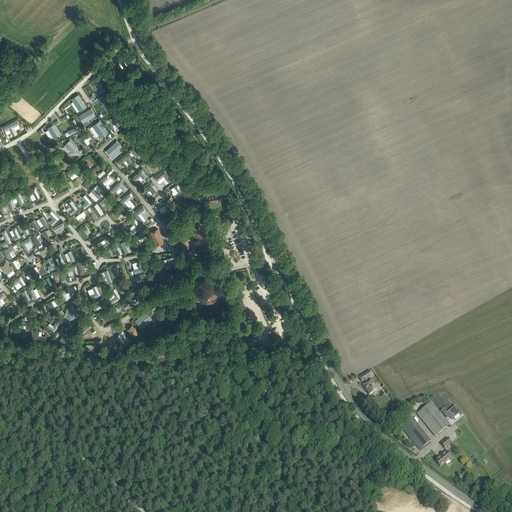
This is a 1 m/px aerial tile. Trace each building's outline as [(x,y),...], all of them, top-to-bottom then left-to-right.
[(113,117),(109,119),(112,125),(116,123),(118,121),(120,124),(121,125),(124,123),(120,116),(114,119),(113,117)] [(99,120),(92,125),(100,137),(107,132),(99,120)] [(128,134),(134,141),(137,138),(131,131),(128,134)] [(78,139),(84,146),(87,144),(84,140),(89,136),(86,133),(78,139)] [(65,145),(72,153),(77,147),(70,140),(65,145)] [(133,149),(138,156),(147,149),(142,142),(133,149)] [(117,162),(120,165),(126,160),(129,164),(132,161),(126,154),(117,162)] [(148,166),(154,173),(163,166),(158,159),(148,166)] [(81,163),(87,170),(90,167),(89,165),(89,164),(87,162),(86,163),(84,161),(81,163)] [(165,169),(154,177),(157,181),(164,176),(169,183),(173,179),(165,169)] [(132,177),(135,181),(141,176),(143,179),(147,176),(141,170),(132,177)] [(54,180),(59,189),(62,186),(58,178),(54,180)] [(128,188),(121,181),(113,188),(116,191),(120,187),(124,192),(128,188)] [(141,191),(144,194),(150,190),(153,194),(156,192),(152,186),(154,184),(152,181),(150,183),(151,184),(141,191)] [(178,193),(174,196),(177,200),(185,194),(178,184),(174,187),(178,193)] [(33,193),(36,199),(40,197),(35,188),(28,192),(30,195),(33,193)] [(216,192),(209,193),(209,188),(204,188),(205,193),(204,194),(202,195),(201,195),(201,196),(201,198),(202,199),(203,199),(205,199),(205,203),(218,201),(216,192)] [(21,204),(24,202),(20,192),(16,194),(21,204)] [(112,206),(115,203),(108,195),(100,203),(103,206),(108,201),(112,206)] [(11,196),(7,198),(12,208),(16,206),(11,196)] [(68,211),(71,215),(78,209),(71,201),(68,204),(71,208),(68,211)] [(128,208),(131,211),(139,204),(137,201),(128,208)] [(91,207),(98,217),(104,213),(97,203),(91,207)] [(161,212),(163,216),(172,211),(169,204),(165,206),(167,210),(161,212)] [(122,213),(124,216),(127,213),(122,207),(114,214),(117,217),(122,213)] [(48,217),(54,224),(59,220),(53,213),(48,217)] [(141,221),(143,224),(152,218),(150,215),(144,219),(144,218),(142,219),(142,220),(141,221)] [(39,218),(44,227),(48,225),(43,216),(39,218)] [(169,217),(168,218),(163,220),(166,226),(172,223),(169,217)] [(207,228),(204,219),(203,220),(202,217),(199,218),(199,221),(196,222),(198,228),(195,229),(198,239),(201,238),(204,249),(213,246),(208,228),(207,228)] [(131,231),(134,234),(142,227),(135,218),(132,221),(136,227),(131,231)] [(30,222),(36,231),(39,229),(33,220),(30,222)] [(55,231),(56,233),(64,229),(62,227),(64,226),(62,223),(53,228),(55,231)] [(30,234),(24,224),(21,226),(26,236),(30,234)] [(79,230),(85,238),(88,236),(85,231),(88,229),(86,225),(79,230)] [(12,236),(14,241),(21,237),(16,227),(12,229),(15,235),(12,236)] [(125,237),(128,235),(122,227),(119,229),(125,237)] [(163,242),(157,229),(150,232),(156,246),(163,242)] [(5,230),(1,232),(6,241),(2,244),(4,248),(12,243),(5,230)] [(41,233),(47,242),(51,239),(45,230),(41,233)] [(134,238),(137,243),(146,237),(143,232),(134,238)] [(33,237),(38,246),(42,244),(36,235),(33,237)] [(180,237),(184,248),(189,247),(187,240),(189,239),(188,235),(180,237)] [(26,250),(29,248),(27,243),(31,241),(29,238),(21,242),(26,250)] [(131,251),(126,240),(121,242),(126,253),(131,251)] [(121,252),(117,244),(109,248),(111,252),(115,250),(118,254),(121,252)] [(4,250),(9,259),(13,257),(9,252),(13,250),(11,246),(4,250)] [(77,247),(81,257),(85,255),(81,246),(77,247)] [(61,252),(56,255),(61,265),(65,263),(61,252)] [(47,266),(49,270),(56,267),(51,256),(47,258),(50,265),(47,266)] [(163,263),(165,268),(175,266),(173,257),(166,259),(167,262),(163,263)] [(0,265),(0,267),(6,275),(13,270),(13,269),(14,268),(12,265),(10,266),(6,260),(0,265)] [(88,265),(87,260),(78,262),(81,273),(85,272),(84,266),(88,265)] [(36,266),(33,267),(37,274),(39,272),(41,275),(47,273),(42,263),(36,266)] [(109,267),(113,276),(117,274),(113,265),(109,267)] [(61,269),(54,272),(55,276),(59,275),(61,281),(65,279),(61,269)] [(28,279),(30,282),(37,278),(32,270),(28,272),(31,277),(28,279)] [(25,283),(20,276),(12,282),(14,285),(19,281),(22,285),(25,283)] [(39,282),(43,289),(50,286),(46,278),(39,282)] [(117,284),(122,293),(125,292),(120,282),(117,284)] [(93,294),(97,294),(95,284),(91,285),(92,289),(89,290),(90,294),(93,294)] [(67,288),(59,292),(64,301),(68,299),(68,298),(71,296),(68,292),(69,291),(67,288)] [(138,289),(127,297),(131,303),(135,301),(133,298),(141,293),(138,289)] [(222,297),(222,294),(222,289),(213,290),(212,289),(210,290),(210,292),(211,293),(211,294),(201,294),(201,299),(201,303),(211,302),(211,303),(214,303),(214,305),(218,305),(218,303),(219,303),(219,297),(222,297)] [(99,304),(101,308),(105,306),(102,300),(100,300),(91,304),(93,308),(99,304)] [(116,306),(119,309),(127,304),(125,300),(116,306)] [(48,303),(53,312),(60,309),(58,305),(54,307),(51,301),(48,303)] [(42,309),(44,313),(48,311),(45,304),(35,308),(37,312),(42,309)] [(100,315),(103,319),(108,315),(109,317),(111,315),(110,314),(111,313),(109,310),(100,315)] [(135,318),(137,322),(148,317),(146,313),(135,318)] [(54,332),(61,323),(58,321),(54,325),(50,322),(47,326),(54,332)] [(81,331),(84,334),(92,326),(89,323),(87,325),(86,325),(83,328),(83,329),(81,331)] [(127,329),(133,338),(139,334),(133,325),(127,329)] [(18,338),(26,339),(27,328),(18,328),(18,338)] [(119,333),(117,335),(123,343),(125,341),(127,344),(131,341),(123,330),(119,333)] [(34,339),(45,340),(46,336),(39,335),(39,331),(35,331),(34,339)] [(70,336),(63,333),(59,344),(67,346),(70,336)] [(364,380),(366,383),(365,383),(366,385),(363,386),(366,390),(367,390),(369,394),(377,390),(373,385),(374,384),(371,379),(367,382),(366,379),(372,375),(370,371),(359,378),(362,382),(364,380)] [(417,414),(435,437),(449,425),(431,402),(417,414)] [(447,417),(451,423),(460,416),(455,410),(448,415),(446,413),(444,415),(446,417),(447,417)] [(410,414),(402,420),(398,423),(420,451),(430,443),(429,442),(431,441),(410,414)] [(452,442),(449,438),(441,443),(444,447),(452,442)] [(450,461),(453,459),(447,451),(435,460),(440,467),(449,460),(450,461)]
